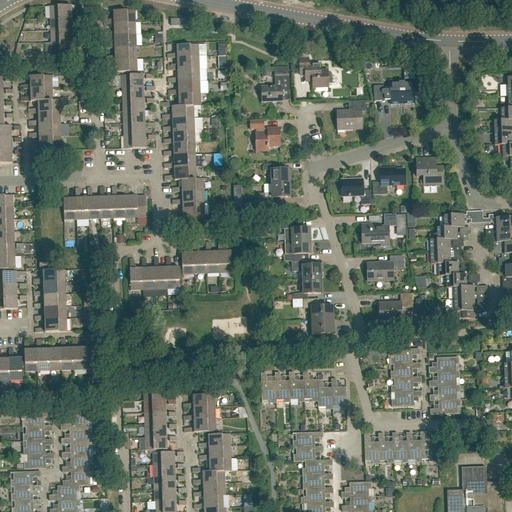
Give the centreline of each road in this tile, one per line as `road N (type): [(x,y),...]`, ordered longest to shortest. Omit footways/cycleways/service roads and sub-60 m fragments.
road 1 (residential): [(127,511),(114,250),(151,244),(160,231),(159,174),(97,175)]
road 2 (residential): [(372,425),(351,350),(362,336),(317,186),(320,166)]
road 3 (tertiary): [(205,0),(449,42)]
road 4 (residential): [(372,425),(470,423),(511,466)]
road 5 (residential): [(320,166),(451,124)]
road 6 (residential): [(511,203),(475,204),(451,124)]
